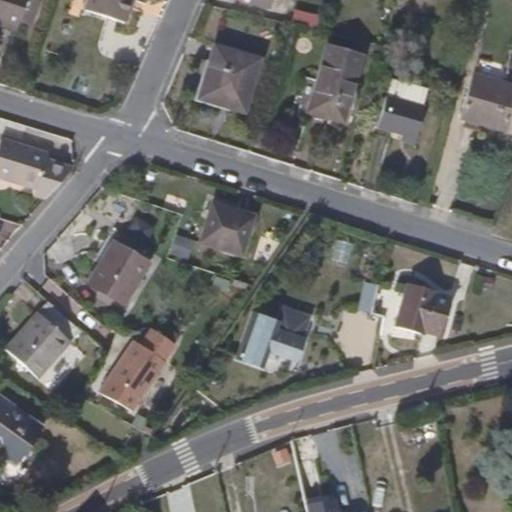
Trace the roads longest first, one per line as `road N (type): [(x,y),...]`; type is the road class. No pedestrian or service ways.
road 1 (tertiary): [(75,511),(249,428),(511,358)]
road 2 (residential): [(123,137),(511,260)]
road 3 (residential): [(0,280),(123,137)]
road 4 (residential): [(123,137),(185,0)]
road 5 (residential): [(0,100),(123,137)]
